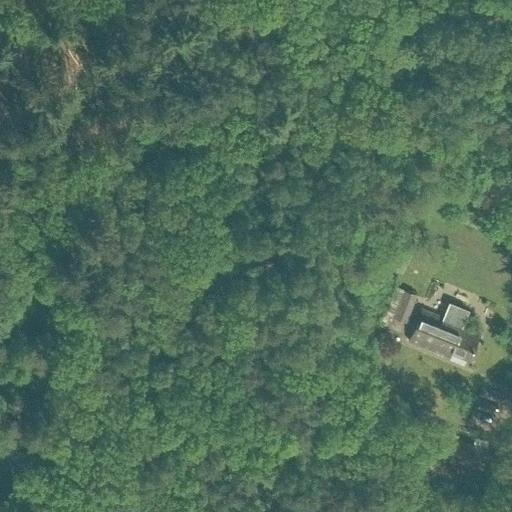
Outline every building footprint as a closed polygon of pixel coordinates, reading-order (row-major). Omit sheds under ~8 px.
[(379,262),(398,272),(414,240),(395,230),(379,262)] [(383,311),(405,320),(417,293),(395,284),(383,311)] [(447,354),(447,352),(448,351),(468,358),(478,330),(461,323),(467,308),(447,301),(441,316),(420,307),(408,339),(447,354)] [(8,420),(9,441),(40,440),(39,420),(8,420)] [(438,437),(454,442),(454,439),(456,440),(457,435),(440,430),(438,437)] [(449,458),(482,466),(487,448),(456,440),(454,439),(454,442),(449,458)]
